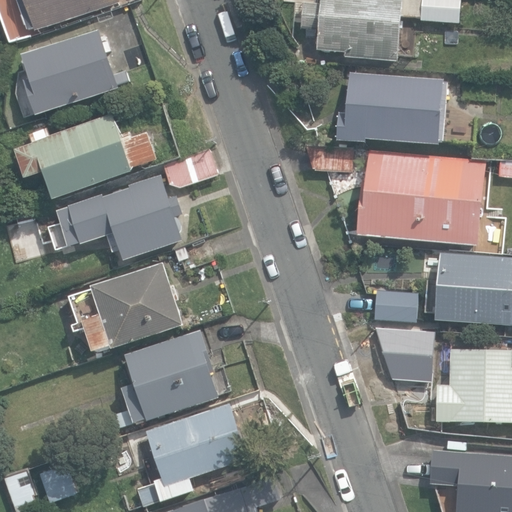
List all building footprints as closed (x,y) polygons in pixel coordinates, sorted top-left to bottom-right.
[(123,2),(122,0),(28,0),(39,30),(123,2)] [(401,61),(404,16),(424,17),(423,20),(462,23),(463,0),(323,0),(324,2),(306,1),(304,28),(322,29),(320,51),(347,53),(347,57),(401,61)] [(28,82),(39,115),(122,88),(121,85),(133,81),(129,69),(117,73),(109,52),(112,51),(109,41),(106,42),(102,29),(26,55),(34,80),(28,82)] [(352,72),(350,113),(341,112),(339,141),(371,143),(371,140),(443,144),(443,141),(447,141),(450,81),(447,81),(447,78),(352,72)] [(124,140),(114,113),(52,136),(49,127),(31,134),(34,143),(17,149),(28,179),(46,172),(57,201),(136,172),(136,171),(138,168),(160,160),(150,131),(124,140)] [(355,172),(356,147),(307,144),(316,171),(355,172)] [(489,159),(372,149),(369,181),(365,181),(360,235),(481,246),(489,159)] [(212,151),(166,167),(172,184),(182,188),(221,175),(212,151)] [(511,160),(502,160),(501,176),(511,176),(511,160)] [(172,197),(163,174),(130,185),(131,187),(123,190),(122,188),(114,191),(114,193),(106,196),(105,193),(70,205),(70,206),(59,210),(65,225),(53,230),(59,249),(72,245),(73,247),(84,243),(84,245),(109,237),(115,253),(122,251),(126,262),(187,241),(179,217),(186,215),(179,195),(172,197)] [(42,244),(34,218),(0,229),(0,232),(7,255),(26,249),(28,255),(40,251),(38,245),(42,244)] [(198,257),(194,248),(183,251),(186,261),(198,257)] [(511,257),(443,252),(438,320),(511,324),(511,257)] [(173,285),(166,262),(94,286),(104,316),(85,321),(96,352),(114,346),(116,350),(187,325),(179,301),(182,300),(176,285),(173,285)] [(377,319),(418,322),(420,292),(378,289),(377,319)] [(426,332),(377,329),(394,380),(423,381),(426,332)] [(203,330),(128,355),(138,383),(124,388),(131,409),(117,414),(122,428),(137,423),(137,424),(150,420),(150,421),(222,398),(213,373),(217,371),(203,330)] [(452,384),(440,384),(439,421),(511,422),(511,350),(453,349),(452,384)] [(252,459),(232,404),(150,431),(164,478),(156,481),(157,482),(139,488),(146,507),(163,501),(164,503),(197,491),(193,478),(252,459)] [(511,511),(511,456),(435,450),(433,483),(462,486),(459,511),(511,511)] [(31,468),(6,477),(18,511),(42,511),(37,496),(41,494),(31,468)] [(172,511),(168,511),(261,511),(260,507),(284,499),(277,476),(172,511)]
